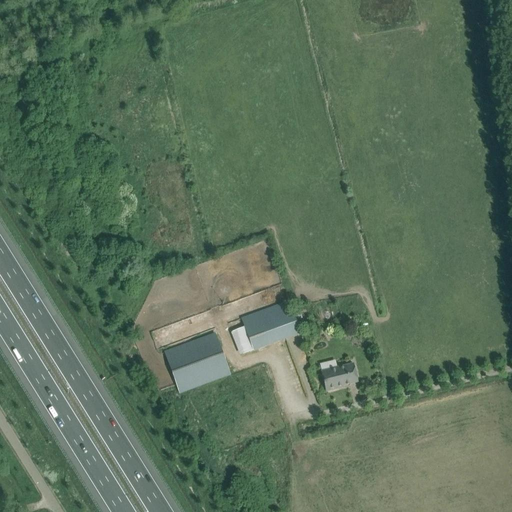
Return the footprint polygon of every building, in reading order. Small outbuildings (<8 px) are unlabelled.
[(300,333),(290,307),(288,300),(241,318),(243,324),(232,328),(233,331),(232,331),(240,355),(300,333)] [(346,339),(344,332),(336,334),(338,341),(346,339)] [(221,383),(220,379),(230,375),(215,334),(164,353),(179,393),(204,384),(205,389),(221,383)] [(338,387),(357,382),(353,365),(321,372),(326,391),(338,388),(338,387)] [(190,397),(204,435),(277,409),(263,370),(190,397)]
